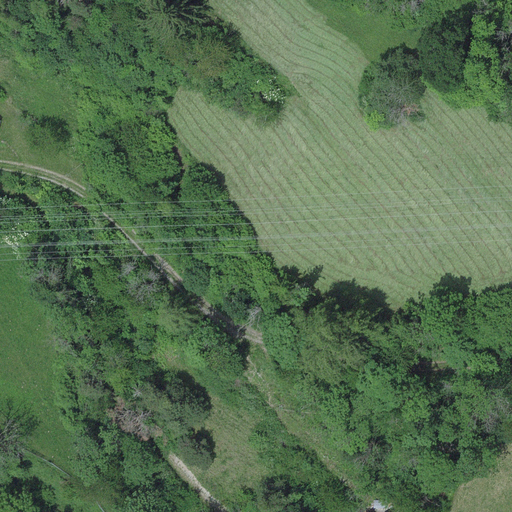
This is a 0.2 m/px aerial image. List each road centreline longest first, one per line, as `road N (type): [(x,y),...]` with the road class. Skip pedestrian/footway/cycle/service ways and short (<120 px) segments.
road 1 (track): [(511,363),(369,368),(267,342),(180,283),(86,194),(0,165)]
road 2 (track): [(239,327),(268,379),(378,507)]
